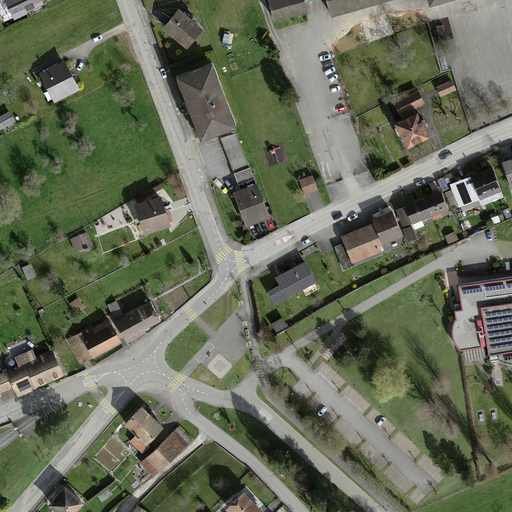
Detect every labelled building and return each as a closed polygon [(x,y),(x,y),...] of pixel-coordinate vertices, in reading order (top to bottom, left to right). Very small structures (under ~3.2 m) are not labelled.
[(34,0),(5,0),(13,16),(37,6),(34,0)] [(301,0),(269,0),(274,19),(304,12),(301,0)] [(327,0),(331,14),(384,0),(327,0)] [(178,12),(162,29),(183,49),(199,33),(178,12)] [(63,64),(41,75),(54,101),(75,90),(63,64)] [(180,80),(200,138),(233,126),(212,69),(180,80)] [(451,82),(438,87),(443,97),(455,92),(451,82)] [(415,88),(392,100),(400,114),(423,101),(415,88)] [(5,114),(0,115),(0,125),(8,121),(5,114)] [(414,117),(395,126),(405,147),(424,139),(414,117)] [(238,184),(252,178),(235,136),(221,141),(238,184)] [(491,170),(450,186),(458,206),(499,190),(491,170)] [(316,189),(311,177),(300,181),(305,194),(316,189)] [(253,186),(234,194),(246,224),(266,216),(253,186)] [(438,194),(397,212),(405,231),(447,213),(438,194)] [(159,199),(136,206),(144,231),(166,224),(159,199)] [(407,235),(405,231),(397,212),(374,221),(376,224),(384,245),(407,235)] [(384,245),(376,224),(343,238),(346,244),(354,263),(386,250),(384,245)] [(84,235),(71,241),(76,252),(88,246),(84,235)] [(354,263),(346,244),(335,248),(343,268),(354,263)] [(270,292),(274,301),(314,283),(306,266),(277,279),(280,287),(270,292)] [(511,278),(458,286),(463,309),(456,311),(458,319),(455,324),(452,332),(454,340),(458,349),(465,358),(480,356),(478,348),(488,347),(489,355),(497,354),(498,358),(504,361),(511,364),(511,278)] [(151,304),(115,322),(127,345),(144,336),(141,330),(159,321),(151,304)] [(117,344),(106,322),(83,333),(94,355),(117,344)] [(18,367),(6,372),(13,389),(15,395),(62,375),(52,352),(33,360),(30,352),(14,358),(18,367)] [(0,392),(1,394),(13,389),(6,372),(0,374),(0,392)] [(139,409),(125,424),(136,435),(133,439),(142,447),(159,428),(139,409)] [(176,429),(140,463),(153,476),(188,441),(176,429)] [(63,490),(48,506),(54,511),(74,511),(80,505),(63,490)] [(259,511),(244,493),(226,507),(229,511),(259,511)]
